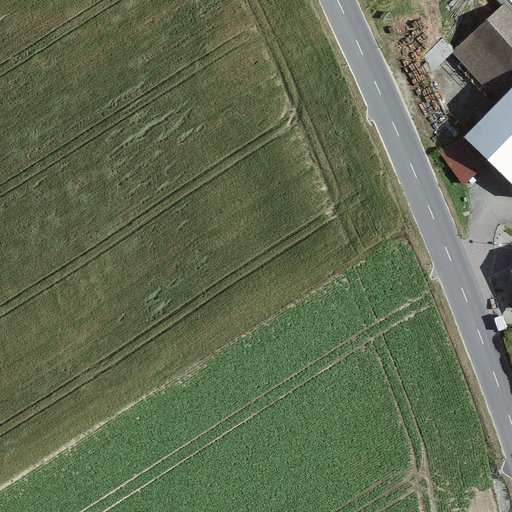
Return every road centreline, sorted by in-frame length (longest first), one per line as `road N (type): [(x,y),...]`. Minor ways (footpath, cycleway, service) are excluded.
road 1 (tertiary): [(338,0),(448,253),(511,426)]
road 2 (unknown): [(464,295),(481,259),(494,170)]
